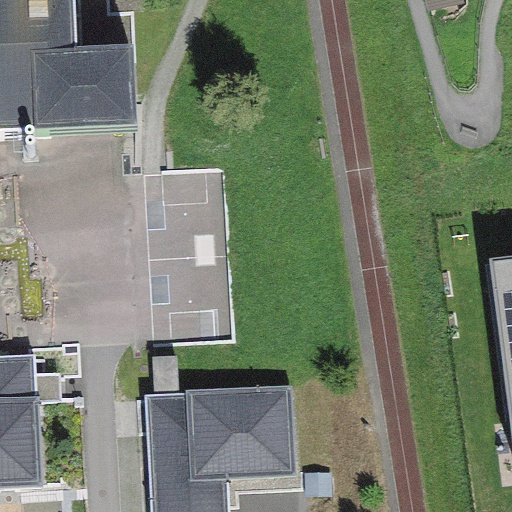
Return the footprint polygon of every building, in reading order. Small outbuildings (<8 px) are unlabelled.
[(100,0),(0,0),(0,126),(134,123),(132,13),(101,14),(100,0)] [(469,0),(424,0),(428,22),(472,14),(469,0)] [(511,270),(493,273),(511,417),(511,270)] [(0,507),(42,505),(34,370),(0,371),(0,507)] [(288,393),(151,399),(156,511),(226,511),(224,476),(292,473),(288,393)]
